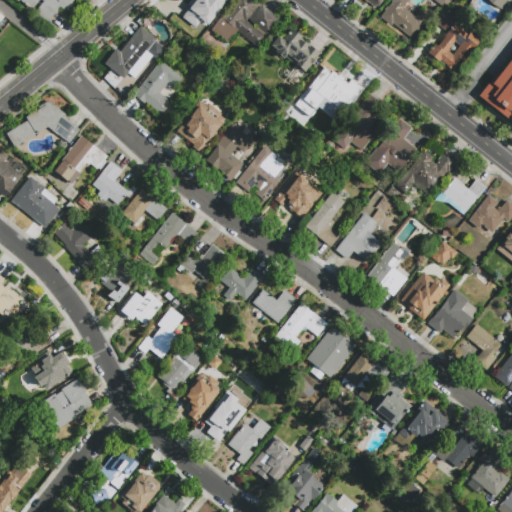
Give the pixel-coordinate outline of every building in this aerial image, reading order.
[(72,0),(63,11),(58,7),(48,20),(35,10),(42,2),(40,0),(38,0),(31,9),(20,0),(72,0)] [(210,0),(199,16),(182,3),(184,0),(210,0)] [(234,0),(250,0),(257,5),(245,21),(265,37),(256,48),(238,33),(228,45),(216,36),(217,35),(211,30),(234,0)] [(382,0),(377,8),(366,0),(382,0)] [(390,24),(380,16),(391,2),(390,1),(390,0),(408,0),(403,7),(415,17),(422,9),(430,15),(411,38),(392,22),(390,24)] [(448,0),(432,0),(442,8),(448,0)] [(505,0),(499,8),(488,0),(505,0)] [(164,14),(174,2),(187,12),(177,24),(164,14)] [(267,35),(247,20),(260,4),(279,19),(267,35)] [(455,21),(446,32),(436,24),(445,13),(445,12),(456,20),(455,21)] [(428,54),(435,44),(437,46),(445,37),(444,36),(454,24),(477,42),(472,48),(469,46),(463,55),(462,54),(455,63),(457,64),(452,71),(445,65),(440,60),(439,62),(428,54)] [(103,64),(115,49),(119,52),(139,26),(155,39),(146,51),(152,56),(134,79),(127,73),(123,79),(103,64)] [(270,46),(278,36),(282,39),(290,28),(300,36),(298,38),(319,54),(304,72),(284,56),(281,60),(271,51),(273,49),(270,46)] [(160,60),(182,78),(174,88),(167,83),(159,93),(167,99),(162,104),(166,107),(162,113),(158,110),(157,111),(152,107),(153,106),(148,103),(147,104),(145,103),(144,103),(133,94),(160,60)] [(256,60),(267,70),(254,86),(243,77),(256,60)] [(511,124),(479,98),(500,72),(502,73),(511,60),(511,124)] [(322,67),(339,81),(309,118),(292,104),(322,67)] [(345,149),(333,140),(369,94),(380,103),(372,113),(376,116),(371,123),(373,124),(369,129),(374,132),(361,150),(350,142),(345,149)] [(219,114),(225,119),(216,131),(218,132),(202,153),(175,132),(188,116),(186,115),(197,100),(199,102),(201,99),(203,99),(204,98),(205,98),(207,99),(222,111),(219,114)] [(343,106),(331,122),(323,116),(335,100),(343,106)] [(14,147),(6,133),(27,120),(25,117),(39,109),(38,107),(44,103),(46,102),(47,102),(49,102),(50,102),(53,105),(65,114),(63,117),(79,129),(68,142),(58,134),(57,135),(47,127),(14,147)] [(378,173),(364,162),(399,118),(411,128),(403,138),(416,149),(398,172),(387,163),(378,173)] [(203,162),(231,126),(251,141),(241,153),(235,148),(231,154),(242,163),(228,181),(203,162)] [(107,157),(104,160),(106,161),(99,170),(97,168),(96,169),(89,164),(88,165),(86,163),(78,173),(79,173),(70,184),(52,170),(60,160),(61,161),(81,136),(107,157)] [(281,179),(264,201),(249,190),(247,193),(234,183),(264,145),(275,154),(274,154),(287,164),(281,172),(279,171),(276,175),(281,179)] [(404,193),(395,186),(423,150),(432,157),(430,160),(434,164),(445,151),(457,161),(447,173),(445,172),(427,194),(412,183),(404,193)] [(22,176),(4,198),(0,194),(0,151),(7,157),(4,161),(22,176)] [(109,161),(121,171),(115,179),(121,184),(119,186),(127,192),(112,210),(98,199),(99,197),(96,195),(99,191),(91,185),(109,161)] [(306,212),(295,225),(272,207),(275,203),(271,200),(288,179),(291,181),(297,173),(308,181),(306,184),(315,191),(317,188),(322,193),(306,213),(306,212)] [(45,228),(11,201),(30,176),(45,188),(44,188),(57,199),(53,204),(59,209),(45,228)] [(476,179),(486,187),(477,199),(476,198),(465,211),(442,193),(454,178),(467,189),(476,179)] [(166,209),(157,221),(155,220),(154,221),(146,215),(144,219),(145,220),(138,229),(120,214),(140,188),(166,209)] [(340,235),(329,248),(303,228),(331,192),(344,202),(337,212),(340,214),(333,223),(330,227),(340,235)] [(511,204),(511,216),(507,222),(502,218),(491,233),(481,225),(478,229),(467,221),(488,195),(498,202),(493,207),(498,211),(506,200),(511,204)] [(197,233),(188,245),(176,235),(171,242),(171,241),(165,249),(161,247),(156,254),(159,256),(155,260),(152,264),(147,260),(139,254),(171,213),(197,233)] [(334,251),(363,213),(375,222),(372,225),(375,227),(370,235),(381,243),(367,262),(353,251),(346,260),(334,251)] [(52,233),(64,223),(69,229),(77,223),(79,226),(81,224),(92,237),(83,245),(95,260),(84,269),(52,233)] [(511,263),(495,250),(511,228),(511,263)] [(188,252),(198,260),(204,254),(198,249),(197,249),(193,246),(201,236),(225,255),(222,259),(204,280),(193,271),(190,274),(178,264),(188,252)] [(451,259),(449,257),(441,267),(429,257),(435,248),(436,249),(442,241),(457,252),(451,259)] [(405,248),(410,251),(406,256),(402,261),(399,261),(394,268),(406,278),(392,297),(366,276),(381,256),(392,243),(398,248),(405,248)] [(491,274),(481,266),(489,255),(500,263),(491,274)] [(118,262),(136,277),(127,289),(127,290),(117,303),(106,295),(110,291),(102,285),(104,282),(100,279),(104,273),(107,276),(118,262)] [(251,269),(262,278),(244,301),(234,294),(228,301),(222,296),(228,287),(219,280),(230,267),(243,278),(251,269)] [(409,311),(398,302),(422,272),(432,280),(434,277),(438,281),(440,278),(450,286),(423,320),(410,310),(409,311)] [(23,299),(20,303),(24,307),(15,318),(12,315),(9,318),(8,317),(5,322),(0,318),(0,282),(1,283),(0,284),(5,288),(6,287),(23,299)] [(283,290),(295,299),(277,323),(252,303),(262,290),(275,300),(283,290)] [(440,335),(428,326),(427,325),(454,290),(467,300),(466,301),(479,311),(463,332),(460,329),(453,339),(443,331),(440,335)] [(146,291),(162,304),(145,325),(134,316),(131,320),(129,318),(128,319),(117,310),(132,292),(134,293),(134,292),(141,298),(146,291)] [(327,324),(317,336),(307,328),(303,333),(300,331),(296,337),(300,341),(291,353),(273,340),(300,304),(327,324)] [(145,353),(138,347),(147,336),(150,339),(160,327),(157,324),(170,307),(182,317),(171,332),(178,337),(161,358),(149,348),(145,353)] [(465,338),(476,324),(503,346),(494,359),(496,361),(487,372),(475,363),(483,353),(465,338)] [(329,377),(324,373),(319,380),(309,372),(314,365),(306,358),(331,327),(355,346),(329,377)] [(38,331),(45,344),(18,360),(11,348),(15,345),(14,342),(31,332),(33,334),(38,331)] [(184,343),(203,359),(190,376),(188,375),(180,384),(182,386),(172,399),(164,393),(168,388),(158,379),(173,359),(172,358),(184,343)] [(61,351),(70,363),(67,365),(70,369),(70,371),(67,373),(67,375),(63,378),(62,380),(60,381),(58,381),(47,389),(44,384),(38,388),(31,378),(40,372),(39,371),(39,368),(40,368),(38,364),(45,358),(44,357),(49,353),(52,357),(61,351)] [(385,370),(375,382),(366,375),(355,388),(341,378),(361,353),(362,351),(385,370)] [(206,363),(212,354),(221,361),(215,370),(206,363)] [(511,392),(495,379),(511,357),(511,392)] [(183,398),(186,394),(184,393),(200,372),(206,377),(208,375),(216,381),(213,385),(220,391),(200,417),(194,413),(197,409),(183,398)] [(392,376),(405,386),(400,392),(403,395),(401,398),(411,406),(391,431),(365,411),(392,376)] [(84,393),(93,406),(80,415),(79,414),(75,417),(76,417),(58,429),(50,416),(48,417),(39,404),(55,394),(55,395),(61,391),(60,389),(78,378),(86,391),(84,393)] [(204,435),(196,429),(217,402),(218,402),(218,401),(241,419),(235,426),(232,424),(221,438),(209,429),(204,435)] [(451,422),(440,435),(438,433),(430,444),(420,435),(417,439),(411,434),(408,439),(399,432),(419,406),(420,407),(425,401),(451,422)] [(243,464),(236,458),(240,454),(227,444),(244,423),(251,428),(259,418),(269,427),(260,439),(258,437),(248,450),(252,453),(243,464)] [(443,462),(432,453),(440,442),(446,447),(460,430),(477,443),(457,469),(445,460),(443,462)] [(273,435),(289,447),(286,452),(296,460),(283,477),(281,475),(276,480),(276,479),(270,486),(247,467),(273,435)] [(298,446),(307,435),(314,441),(305,451),(298,446)] [(312,449),(321,456),(308,473),(312,476),(310,479),(314,482),(316,479),(325,486),(313,501),(310,499),(301,511),(286,500),(288,497),(280,490),(312,449)] [(33,471),(23,463),(33,451),(43,458),(33,471)] [(109,499),(95,505),(90,492),(101,487),(102,485),(105,482),(96,475),(113,454),(117,457),(120,453),(127,459),(128,457),(137,463),(136,464),(137,465),(126,478),(124,477),(121,481),(123,482),(109,499)] [(509,480),(495,498),(470,478),(490,453),(501,461),(494,470),(498,474),(499,473),(509,480)] [(141,472),(146,477),(148,474),(159,483),(159,488),(140,511),(132,511),(121,503),(124,500),(121,497),(141,472)] [(5,511),(0,511),(0,486),(3,483),(4,484),(13,474),(25,483),(18,493),(20,494),(5,511)] [(511,489),(511,511),(498,511),(496,510),(511,489)] [(178,499),(185,504),(178,511),(151,511),(155,508),(152,506),(162,493),(175,504),(178,499)] [(310,511),(326,493),(337,501),(342,494),(357,506),(351,511),(310,511)]
